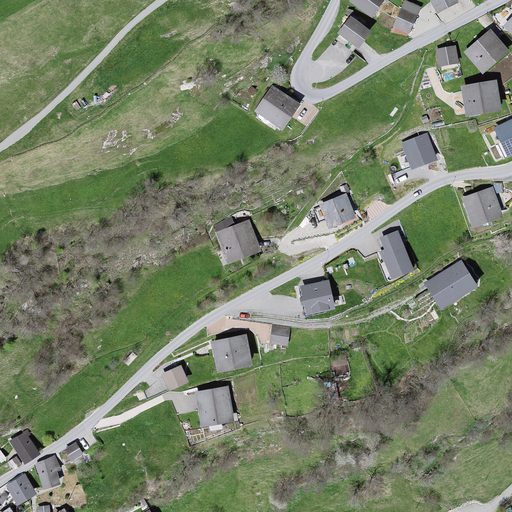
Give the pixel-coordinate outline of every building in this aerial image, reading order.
[(386,2),(383,0),(349,0),(348,1),(372,20),(386,2)] [(455,0),(428,0),(435,15),(458,4),(455,0)] [(420,10),(404,2),(392,29),(408,37),(420,10)] [(371,35),(350,19),(337,36),(358,52),(371,35)] [(511,19),(503,28),(511,38),(511,19)] [(489,32),(463,55),(483,77),(509,54),(489,32)] [(454,47),(435,51),(439,70),(458,66),(454,47)] [(496,83),(460,89),(465,121),(501,115),(496,83)] [(272,89),(254,113),(281,133),(299,108),(272,89)] [(511,122),(490,134),(505,162),(511,158),(511,122)] [(426,136),(402,145),(412,173),(436,164),(426,136)] [(492,191),(462,201),(472,230),(502,219),(492,191)] [(346,195),(318,207),(328,230),(356,219),(346,195)] [(248,222),(214,234),(226,266),(259,254),(248,222)] [(400,243),(379,252),(391,281),(412,272),(400,243)] [(461,258),(424,283),(441,309),(478,284),(461,258)] [(327,281),(298,289),(305,318),(320,314),(335,310),(327,281)] [(273,327),(269,344),(286,348),(290,331),(273,327)] [(245,339),(211,344),(216,374),(250,369),(245,339)] [(180,367),(160,376),(167,392),(187,384),(180,367)] [(228,389),(194,395),(201,431),(235,424),(228,389)] [(24,435),(9,445),(22,465),(38,455),(24,435)] [(75,446),(63,454),(69,464),(82,456),(75,446)] [(52,461),(35,466),(43,492),(60,486),(52,461)] [(26,478),(6,488),(15,507),(35,497),(26,478)]
